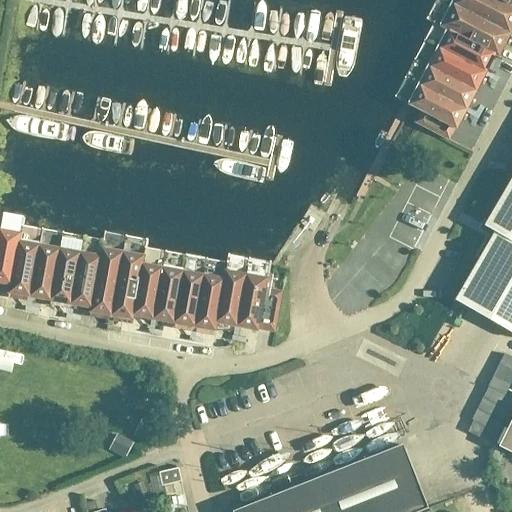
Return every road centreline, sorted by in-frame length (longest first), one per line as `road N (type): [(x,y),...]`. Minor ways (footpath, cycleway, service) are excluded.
road 1 (residential): [(181,364),(212,369),(267,360),(390,311),(411,291),(511,95)]
road 2 (residential): [(181,364),(0,323)]
road 3 (residential): [(188,449),(24,511)]
